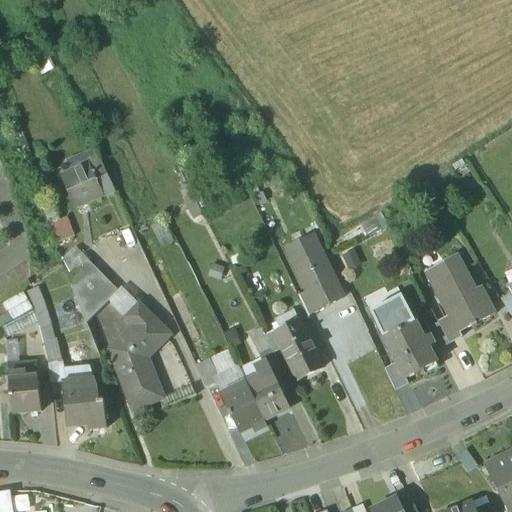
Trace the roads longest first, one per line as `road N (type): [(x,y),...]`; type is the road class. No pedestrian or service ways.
road 1 (residential): [(176,503),(244,492),(426,433),(511,391)]
road 2 (tertiary): [(176,503),(0,467)]
